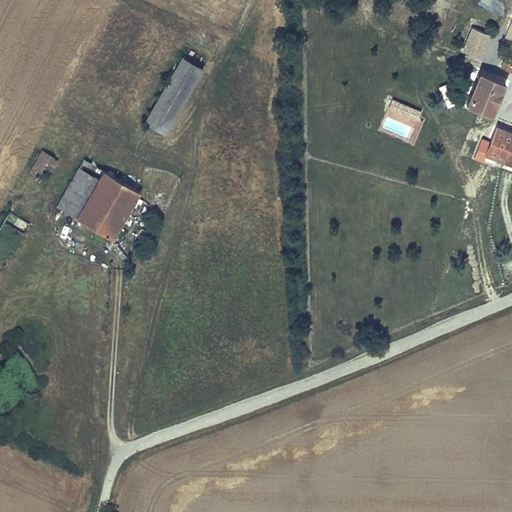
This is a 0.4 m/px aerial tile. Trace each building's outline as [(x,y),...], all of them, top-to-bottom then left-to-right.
[(456,20),(464,0),(455,0),(448,17),(456,20)] [(471,17),(468,23),(468,24),(481,30),(484,23),(471,17)] [(481,58),(490,35),(472,29),(463,52),(481,58)] [(181,56),(144,121),(165,133),(202,68),(181,56)] [(507,69),(510,62),(504,59),(501,66),(507,69)] [(478,70),(465,103),(490,114),(503,80),(478,70)] [(421,110),(392,99),(388,108),(417,120),(421,110)] [(490,141),(485,154),(511,164),(511,133),(496,127),(490,141)] [(485,154),(490,141),(481,138),(477,150),(474,157),(482,160),(485,154)] [(30,172),(44,180),(56,160),(42,151),(30,172)] [(84,159),(57,206),(112,238),(139,191),(84,159)] [(8,211),(0,225),(0,273),(29,222),(8,211)]
